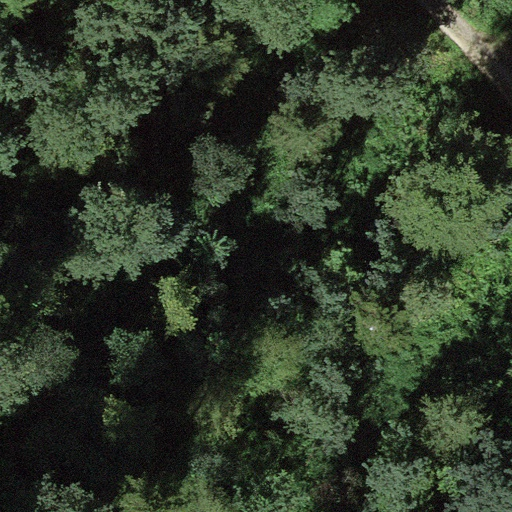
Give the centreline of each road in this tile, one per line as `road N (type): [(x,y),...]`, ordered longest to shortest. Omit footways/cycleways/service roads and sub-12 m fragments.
road 1 (track): [(511,54),(482,69),(434,69),(404,55),(341,0)]
road 2 (track): [(425,0),(511,100)]
